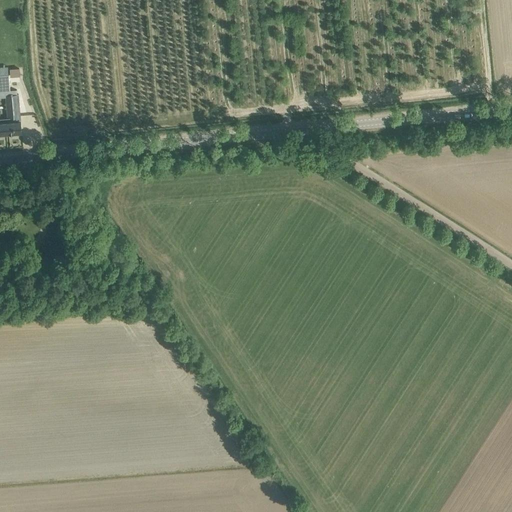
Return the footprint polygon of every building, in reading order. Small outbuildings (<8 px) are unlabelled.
[(10,69),(11,77),(20,76),(19,69),(10,69)] [(9,74),(0,74),(0,97),(6,97),(6,95),(10,95),(9,74)] [(19,94),(10,95),(6,95),(6,97),(8,118),(21,117),(19,94)] [(8,118),(0,118),(0,134),(22,132),(20,120),(21,120),(21,117),(8,118)] [(22,135),(0,134),(0,144),(22,145),(22,135)]
